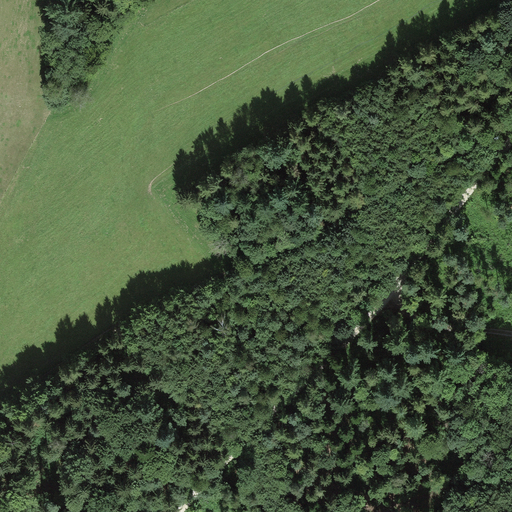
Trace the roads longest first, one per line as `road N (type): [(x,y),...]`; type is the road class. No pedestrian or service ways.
road 1 (track): [(511,122),(289,248),(154,304),(0,410)]
road 2 (track): [(511,140),(386,302),(265,411),(175,511)]
road 3 (track): [(386,302),(427,323),(511,333)]
